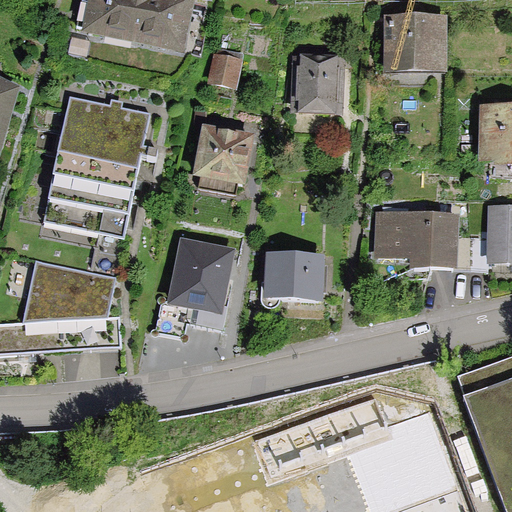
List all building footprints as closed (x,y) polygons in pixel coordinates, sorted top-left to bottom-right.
[(73,0),(68,36),(180,54),(189,0),(73,0)] [(449,18),(382,19),(383,71),(449,71),(449,18)] [(338,58),(294,54),(289,115),(333,119),(338,58)] [(235,62),(209,57),(204,85),(229,89),(235,62)] [(0,136),(15,89),(0,82),(0,136)] [(110,105),(69,97),(42,223),(126,239),(151,113),(122,108),(123,101),(112,99),(110,105)] [(511,113),(481,112),(479,170),(511,171),(511,113)] [(251,138),(198,129),(189,184),(242,192),(251,138)] [(511,208),(487,208),(485,274),(511,274),(511,208)] [(453,217),(377,214),(374,269),(451,272),(453,217)] [(230,256),(182,247),(170,309),(219,318),(230,256)] [(320,264),(269,263),(267,304),(319,305),(320,264)] [(110,280),(33,265),(24,327),(0,327),(0,360),(121,354),(118,315),(105,314),(110,280)] [(511,511),(511,357),(460,376),(507,511),(511,511)] [(119,511),(472,511),(426,382),(115,497),(119,511)]
